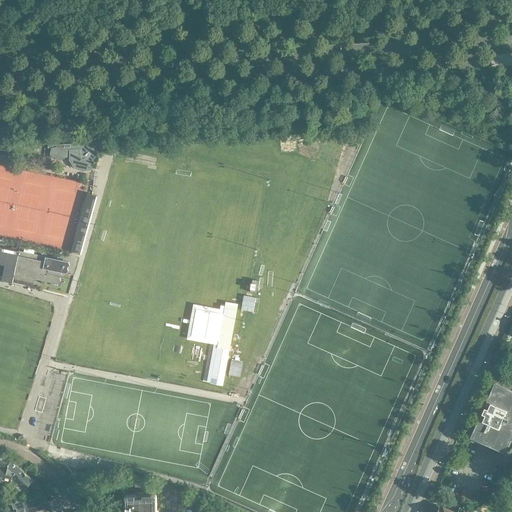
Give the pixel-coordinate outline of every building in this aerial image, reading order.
[(341,165),(347,146),(324,138),(317,158),(341,165)] [(85,143),(48,145),(48,148),(52,149),(51,154),(54,158),(60,159),(65,157),(70,158),(70,160),(75,167),(83,170),(91,167),(89,164),(97,154),(91,146),(85,143)] [(25,259),(23,276),(27,277),(26,285),(61,301),(63,305),(72,306),(65,323),(65,326),(66,330),(66,332),(69,335),(93,344),(129,195),(124,193),(123,198),(100,203),(99,203),(96,207),(94,212),(77,262),(31,253),(27,260),(25,259)] [(18,251),(0,246),(0,275),(3,276),(4,272),(14,274),(18,251)] [(481,415),(471,436),(506,451),(511,436),(511,389),(495,382),(486,403),(489,404),(488,407),(485,406),(482,412),(485,413),(484,416),(481,415)] [(0,478),(5,480),(9,464),(13,461),(10,459),(0,455),(0,478)] [(9,464),(5,480),(11,482),(14,484),(14,485),(22,492),(25,489),(33,480),(13,461),(9,464)] [(36,489),(38,491),(41,496),(45,495),(46,495),(40,486),(36,489)] [(154,511),(154,495),(131,496),(131,502),(129,502),(129,511),(154,511)] [(44,496),(39,497),(43,509),(48,507),(44,496)] [(43,509),(39,497),(33,498),(38,511),(43,509)] [(34,511),(38,511),(33,498),(28,499),(33,511),(34,511)] [(28,511),(33,511),(28,499),(23,500),(28,511)] [(28,511),(23,500),(19,500),(23,511),(28,511)]
